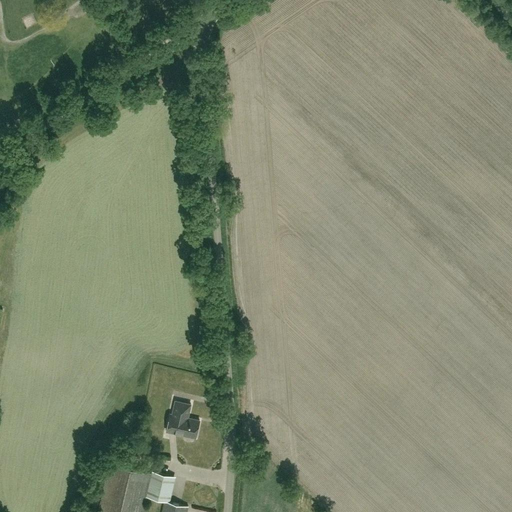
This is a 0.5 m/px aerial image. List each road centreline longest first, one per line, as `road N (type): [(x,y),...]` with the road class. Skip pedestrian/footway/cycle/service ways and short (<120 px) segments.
road 1 (unclassified): [(226,511),(203,16)]
road 2 (unclassified): [(0,183),(27,139),(203,16)]
